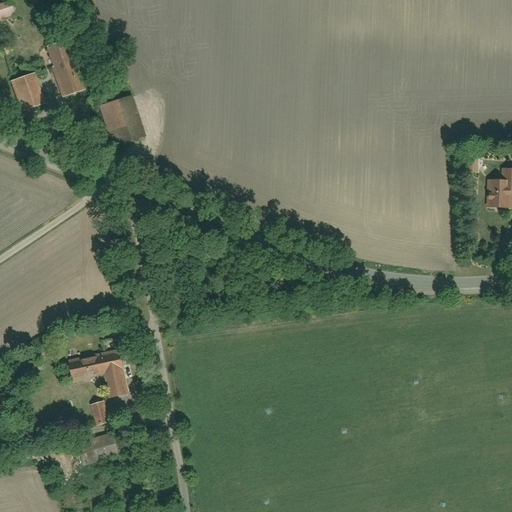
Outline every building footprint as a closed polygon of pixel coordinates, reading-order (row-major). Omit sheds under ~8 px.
[(0,5),(0,22),(14,18),(10,3),(0,5)] [(44,46),(59,97),(82,90),(67,40),(44,46)] [(8,77),(18,111),(37,106),(28,72),(8,77)] [(129,95),(95,107),(109,146),(143,134),(129,95)] [(483,182),(484,209),(509,209),(508,193),(511,192),(511,169),(501,170),(501,182),(483,182)] [(121,394),(117,375),(123,374),(118,349),(65,360),(70,385),(96,379),(100,398),(121,394)] [(85,407),(91,431),(109,426),(103,402),(85,407)] [(78,446),(84,466),(118,456),(112,436),(78,446)]
